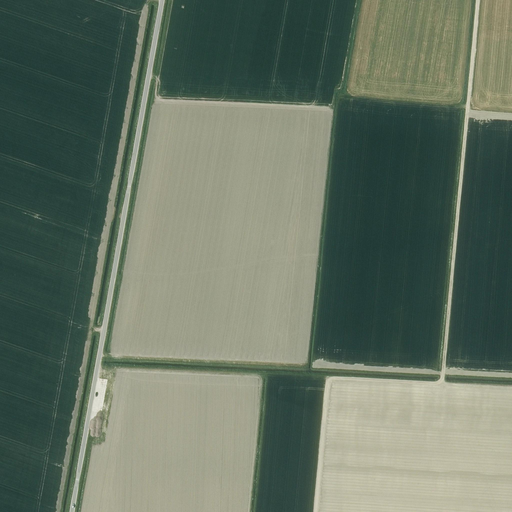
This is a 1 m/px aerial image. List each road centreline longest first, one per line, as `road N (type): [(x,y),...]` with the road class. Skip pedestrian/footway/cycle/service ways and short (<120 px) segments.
road 1 (track): [(312,511),(325,379),(433,384),(443,374),(479,0)]
road 2 (tertiary): [(71,511),(162,0)]
